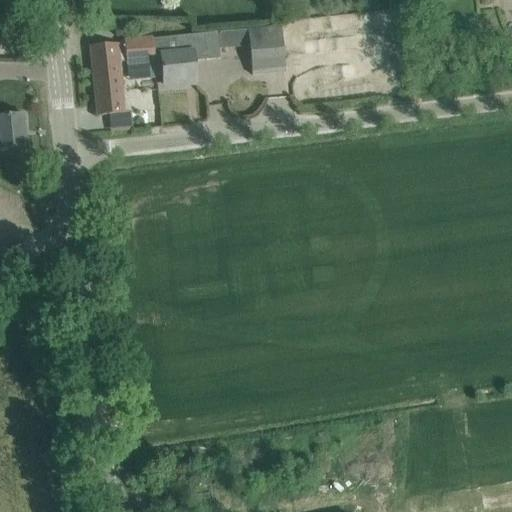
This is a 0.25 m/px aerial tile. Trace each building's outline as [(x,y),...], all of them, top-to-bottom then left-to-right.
[(115,26),(116,37),(127,36),(126,25),(115,26)] [(251,75),(285,72),(280,27),(247,30),(251,75)] [(158,40),(160,56),(163,85),(195,81),(193,62),(220,59),(217,33),(158,40)] [(154,63),(154,57),(152,37),(123,40),(124,44),(90,48),(97,116),(123,113),(118,63),(126,62),(126,66),(154,63)] [(0,150),(27,149),(24,115),(0,116),(0,150)]
